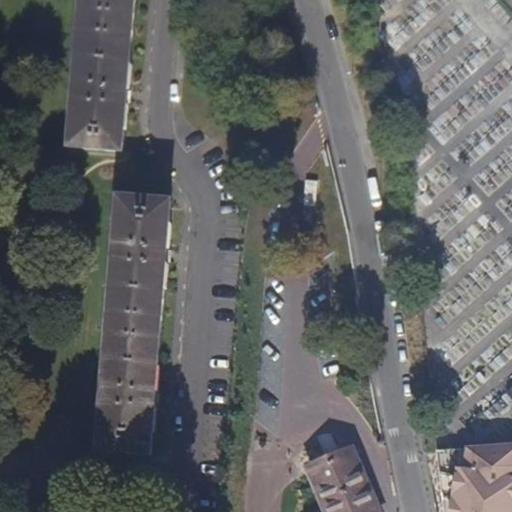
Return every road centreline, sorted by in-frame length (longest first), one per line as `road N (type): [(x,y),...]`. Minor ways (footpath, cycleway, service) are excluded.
road 1 (residential): [(414,511),(354,174),(302,0)]
road 2 (residential): [(188,493),(199,213),(155,101),(155,0)]
